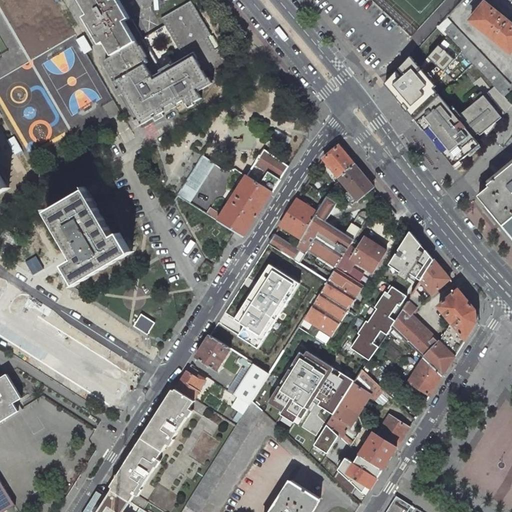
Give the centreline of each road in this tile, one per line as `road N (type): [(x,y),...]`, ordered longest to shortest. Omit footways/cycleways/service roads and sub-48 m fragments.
road 1 (unclassified): [(341,108),(77,511)]
road 2 (residential): [(506,303),(373,511)]
road 3 (secondary): [(444,210),(356,95)]
road 4 (secondary): [(341,108),(432,219)]
road 5 (secondary): [(251,0),(341,108)]
road 6 (secondary): [(356,95),(278,0)]
